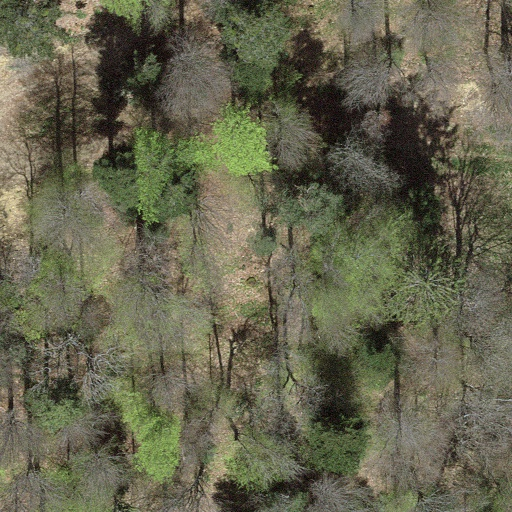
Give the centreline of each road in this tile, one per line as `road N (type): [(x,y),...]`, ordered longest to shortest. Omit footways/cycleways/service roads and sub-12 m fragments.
road 1 (track): [(511,133),(292,131),(0,157)]
road 2 (track): [(0,92),(121,50),(169,0)]
